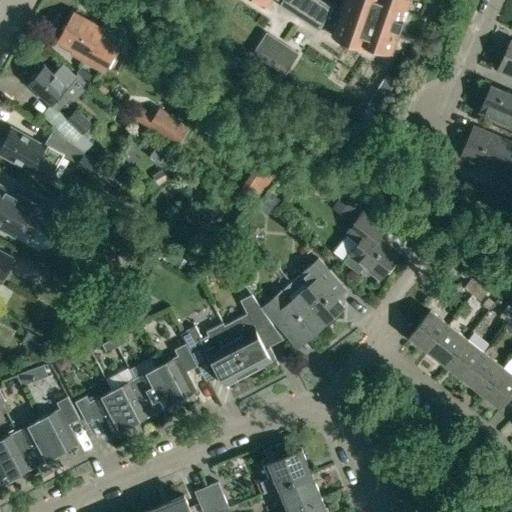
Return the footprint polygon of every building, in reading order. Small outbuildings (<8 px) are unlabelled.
[(336,26),(340,13),(332,11),(334,8),(324,1),(322,0),(261,0),(267,4),(270,0),(281,0),(282,1),(280,5),(319,31),(325,22),(336,26)] [(345,0),(340,13),(336,26),(333,36),(367,48),(368,45),(392,53),(410,0),(345,0)] [(118,47),(103,38),(99,36),(103,29),(75,14),(60,41),(87,55),(84,59),(105,70),(118,47)] [(285,75),(296,58),(264,37),(253,54),(285,75)] [(511,40),(499,69),(511,75),(511,40)] [(65,64),(58,72),(55,74),(47,66),(39,75),(35,74),(31,78),(32,82),(30,84),(51,103),(60,110),(72,97),(64,90),(77,76),(65,64)] [(377,112),(397,81),(386,75),(367,105),(377,112)] [(511,94),(492,86),(481,112),(511,125),(511,94)] [(78,109),(68,119),(82,133),(92,123),(78,109)] [(145,129),(174,149),(187,128),(158,109),(145,129)] [(511,143),(474,127),(462,155),(511,175),(511,143)] [(63,157),(45,147),(13,130),(7,139),(3,140),(0,144),(0,147),(1,149),(0,151),(0,153),(50,181),(63,157)] [(84,154),(76,165),(105,185),(113,173),(84,154)] [(26,222),(46,233),(61,206),(26,187),(20,199),(0,187),(0,224),(15,233),(23,219),(26,221),(26,222)] [(334,208),(348,218),(356,207),(342,197),(334,208)] [(366,210),(348,233),(361,243),(351,256),(379,276),(373,284),(376,286),(399,254),(378,238),(388,226),(366,210)] [(124,213),(116,227),(136,238),(144,224),(124,213)] [(0,250),(0,277),(2,278),(13,258),(0,250)] [(141,252),(136,262),(146,268),(152,258),(141,252)] [(300,276),(291,284),(326,324),(344,308),(337,299),(346,292),(318,260),(300,276)] [(465,288),(473,295),(482,283),(473,277),(465,288)] [(482,283),(473,295),(481,301),(490,290),(482,283)] [(307,340),(326,324),(291,284),(282,292),(281,292),(263,308),(287,336),(296,328),(307,340)] [(225,326),(249,374),(271,363),(274,368),(275,367),(257,331),(271,324),(273,328),(274,327),(252,295),(240,301),(247,314),(225,326)] [(501,316),(509,322),(511,318),(511,306),(510,305),(501,316)] [(429,351),(449,325),(431,311),(410,337),(429,351)] [(227,386),(249,374),(225,326),(224,322),(208,331),(210,336),(202,340),(196,327),(182,335),(186,343),(196,363),(210,356),(229,392),(230,391),(227,386)] [(429,351),(447,365),(467,339),(449,325),(429,351)] [(51,344),(29,332),(24,342),(45,354),(51,344)] [(124,333),(113,339),(117,347),(128,341),(124,333)] [(113,339),(103,344),(107,353),(117,347),(113,339)] [(485,353),(467,339),(447,365),(465,379),(485,353)] [(178,356),(156,367),(175,403),(198,391),(188,371),(198,366),(196,363),(186,343),(175,349),(178,356)] [(465,379),(483,393),(503,367),(485,353),(465,379)] [(33,369),(37,381),(48,377),(44,365),(33,369)] [(156,367),(134,379),(153,415),(175,403),(156,367)] [(511,373),(503,367),(483,393),(501,408),(511,393),(511,373)] [(134,379),(112,390),(131,427),(153,415),(134,379)] [(108,438),(131,427),(112,390),(90,402),(87,396),(76,401),(88,424),(98,418),(108,438)] [(60,408),(38,420),(57,456),(80,444),(70,424),(80,419),(68,396),(57,402),(60,408)] [(10,410),(5,399),(0,402),(0,410),(2,414),(10,410)] [(35,468),(57,456),(38,420),(16,432),(35,468)] [(16,432),(0,440),(0,455),(13,480),(35,468),(16,432)] [(269,479),(261,482),(265,493),(280,487),(312,474),(302,452),(303,451),(302,449),(270,463),(263,465),(269,479)] [(0,486),(13,480),(0,455),(0,486)] [(312,474),(280,487),(290,510),(321,497),(312,474)] [(218,482),(206,487),(216,511),(219,511),(229,508),(218,482)] [(216,511),(206,487),(195,492),(203,511),(216,511)] [(183,497),(160,506),(162,511),(191,511),(184,495),(182,496),(183,497)] [(327,511),(321,497),(290,510),(290,511),(327,511)]
